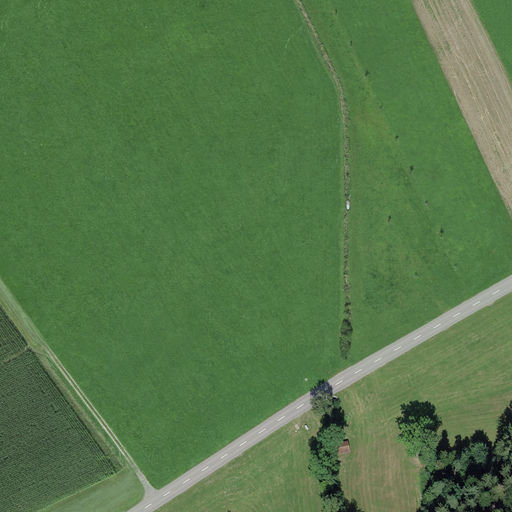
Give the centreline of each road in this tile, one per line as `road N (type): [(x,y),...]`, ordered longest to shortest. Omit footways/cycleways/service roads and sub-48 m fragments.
road 1 (tertiary): [(140,511),(301,406),(511,284)]
road 2 (track): [(157,500),(42,341)]
